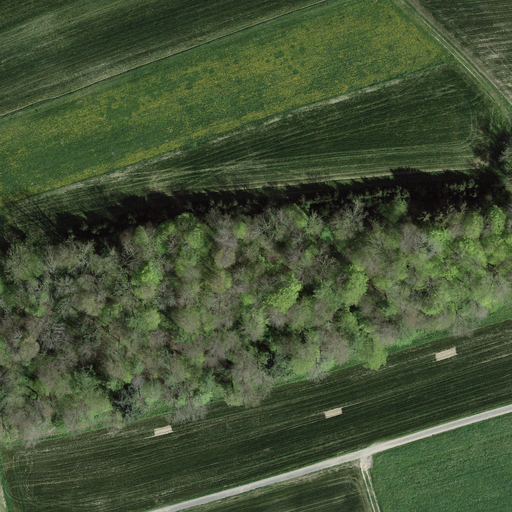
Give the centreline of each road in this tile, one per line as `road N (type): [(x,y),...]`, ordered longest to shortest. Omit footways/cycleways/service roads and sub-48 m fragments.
road 1 (track): [(159,511),(511,408)]
road 2 (track): [(398,0),(481,79),(511,123)]
